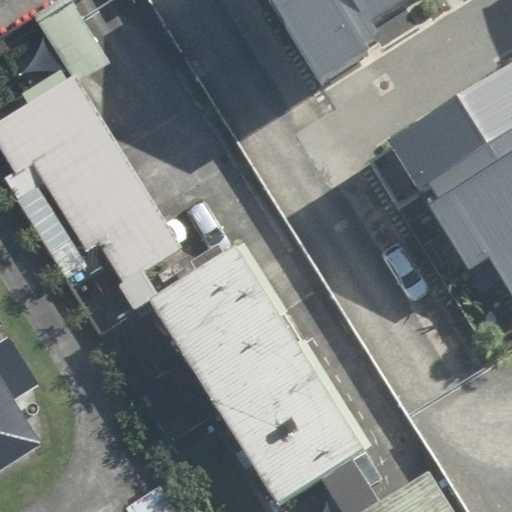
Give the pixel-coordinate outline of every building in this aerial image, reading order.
[(113,67),(71,0),(67,0),(39,17),(70,68),(0,110),(0,135),(24,174),(38,166),(91,251),(101,245),(127,286),(189,248),(88,82),(113,67)] [(249,0),(289,57),(372,0),(249,0)] [(511,106),(410,171),(502,314),(511,308),(511,106)] [(375,449),(248,244),(158,300),(284,504),(375,449)] [(0,478),(51,447),(0,365),(0,478)] [(434,511),(409,473),(348,511),(434,511)]
